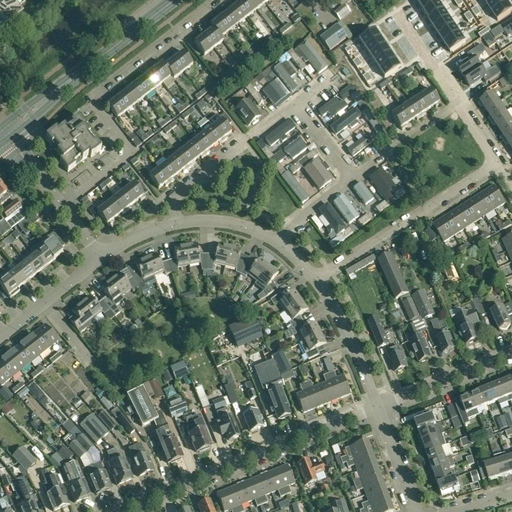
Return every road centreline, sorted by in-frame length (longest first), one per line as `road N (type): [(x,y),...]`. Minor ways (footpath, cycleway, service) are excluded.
road 1 (residential): [(60,206),(131,152),(89,98),(215,0)]
road 2 (residential): [(116,511),(376,406)]
road 3 (residential): [(315,278),(499,160)]
road 4 (secondary): [(4,131),(172,0)]
road 5 (residential): [(499,160),(395,9)]
road 6 (residential): [(172,222),(171,200),(291,107)]
road 7 (residential): [(376,406),(511,352)]
road 8 (residential): [(376,406),(357,352),(315,278)]
road 9 (residential): [(99,259),(0,336)]
